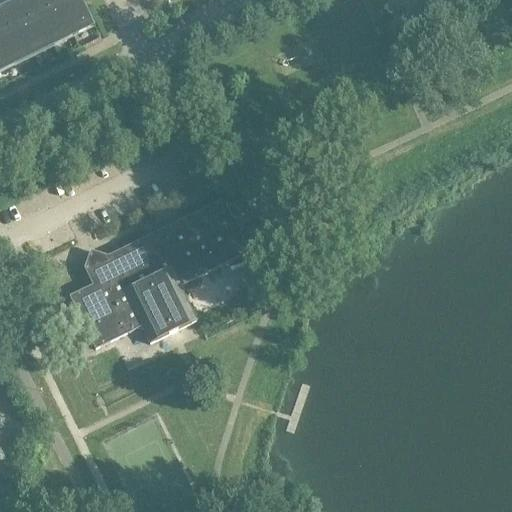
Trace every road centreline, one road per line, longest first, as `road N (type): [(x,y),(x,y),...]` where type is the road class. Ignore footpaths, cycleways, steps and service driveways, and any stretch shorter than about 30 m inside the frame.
road 1 (residential): [(0,133),(145,61)]
road 2 (residential): [(145,61),(272,0)]
